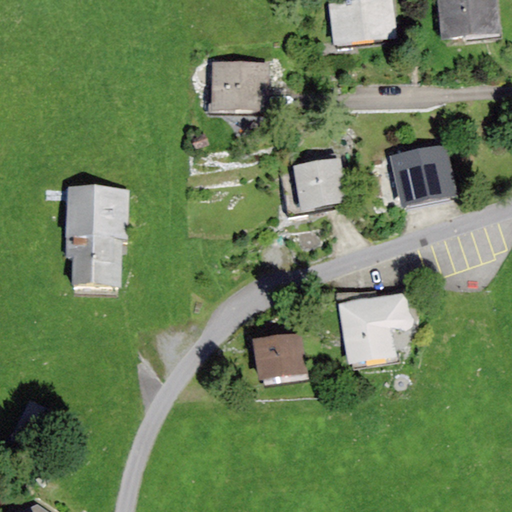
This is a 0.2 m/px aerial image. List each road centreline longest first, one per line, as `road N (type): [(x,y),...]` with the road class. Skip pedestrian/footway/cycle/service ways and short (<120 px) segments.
road 1 (residential): [(127,511),(146,435),(174,384),(248,301),(339,262),(511,207)]
road 2 (residential): [(326,105),(511,88)]
